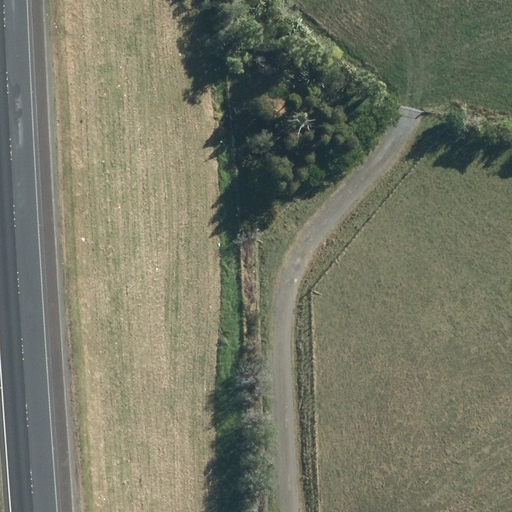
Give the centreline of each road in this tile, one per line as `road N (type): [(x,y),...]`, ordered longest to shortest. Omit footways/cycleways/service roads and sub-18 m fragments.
road 1 (motorway): [(22,0),(45,511)]
road 2 (track): [(291,511),(282,328),(288,287),(306,242),(410,110)]
